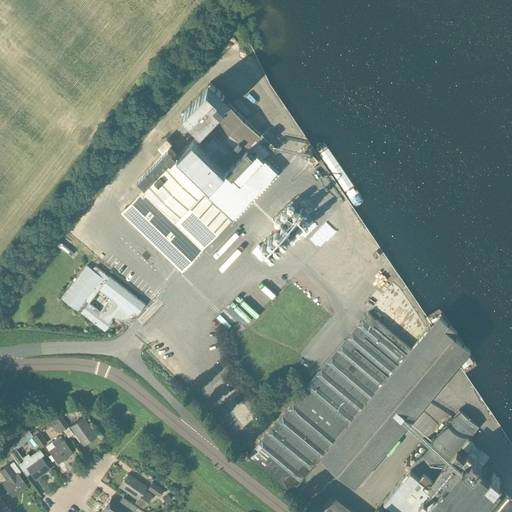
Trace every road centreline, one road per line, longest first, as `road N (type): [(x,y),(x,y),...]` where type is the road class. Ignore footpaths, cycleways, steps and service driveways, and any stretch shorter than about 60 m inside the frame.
road 1 (unclassified): [(283,511),(115,375),(0,362)]
road 2 (unknown): [(120,356),(221,242)]
